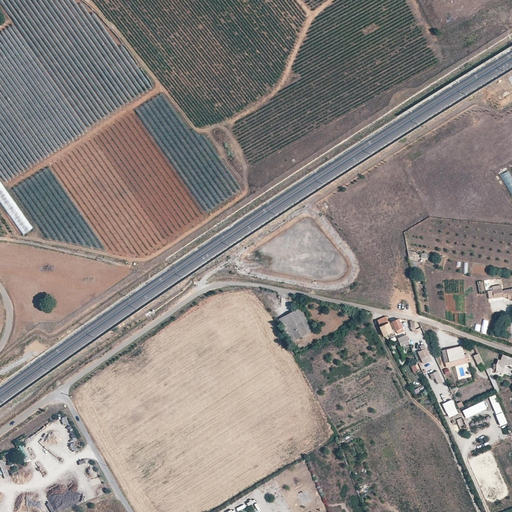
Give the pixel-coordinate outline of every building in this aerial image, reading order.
[(22,234),(32,230),(26,217),(16,222),(22,234)] [(493,289),(495,298),(503,297),(509,297),(509,298),(511,298),(511,288),(502,290),(501,288),(493,289)] [(295,310),(301,321),(306,319),(300,307),(295,310)] [(283,316),(296,340),(312,331),(306,319),(301,321),(295,310),(283,316)] [(296,340),(283,316),(279,318),(291,342),(296,340)] [(377,320),(384,336),(393,332),(389,323),(386,316),(377,320)] [(403,327),(399,318),(391,322),(396,331),(403,327)] [(399,337),(402,343),(408,339),(405,334),(399,337)] [(422,350),(418,352),(423,364),(431,361),(424,344),(420,346),(422,350)] [(465,358),(462,346),(447,350),(449,355),(444,356),(446,363),(465,358)] [(479,353),(473,356),(477,364),(483,362),(479,353)] [(511,357),(503,354),(501,359),(499,358),(497,364),(493,362),(491,367),(495,369),(494,370),(502,372),(505,362),(511,364),(511,357)] [(411,367),(415,373),(421,370),(417,363),(411,367)] [(432,380),(435,379),(437,384),(443,383),(439,371),(430,374),(432,380)] [(501,426),(507,423),(496,394),(490,397),(501,426)] [(453,399),(443,404),(449,418),(459,413),(453,399)] [(466,418),(487,409),(484,401),(463,410),(466,418)] [(31,459),(25,445),(4,454),(11,472),(25,467),(23,462),(31,459)]
